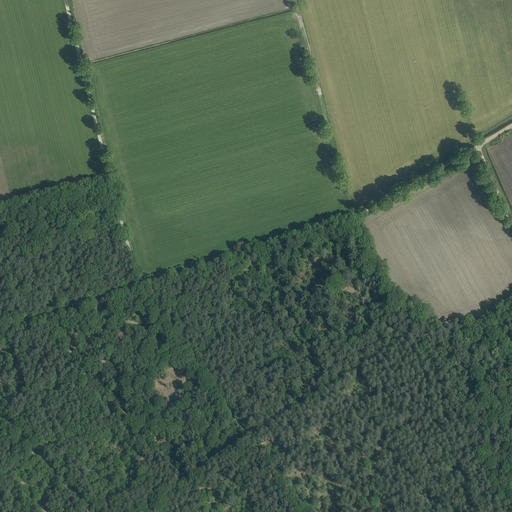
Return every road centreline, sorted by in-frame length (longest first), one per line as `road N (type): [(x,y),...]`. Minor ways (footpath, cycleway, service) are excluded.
road 1 (track): [(477,147),(363,215),(136,288)]
road 2 (track): [(136,288),(64,0)]
road 3 (track): [(183,350),(308,511)]
road 4 (track): [(136,288),(0,331)]
road 5 (track): [(90,511),(0,415)]
